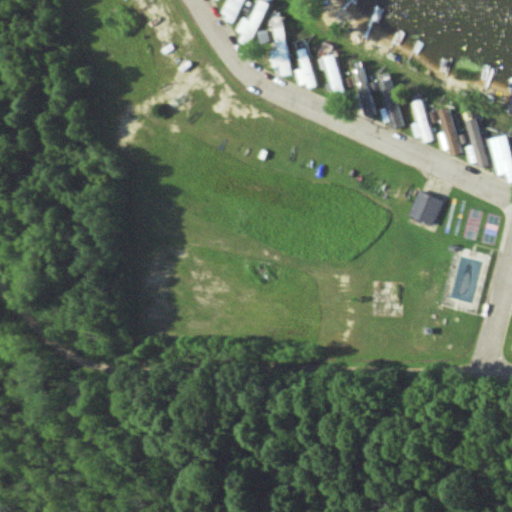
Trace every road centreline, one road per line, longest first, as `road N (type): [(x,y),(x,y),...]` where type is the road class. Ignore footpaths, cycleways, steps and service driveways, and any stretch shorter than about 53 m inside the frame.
road 1 (residential): [(511,371),(102,364),(68,357),(0,288)]
road 2 (residential): [(311,113),(511,199)]
road 3 (residential): [(311,113),(252,77),(196,0)]
road 4 (residential): [(475,371),(511,256)]
